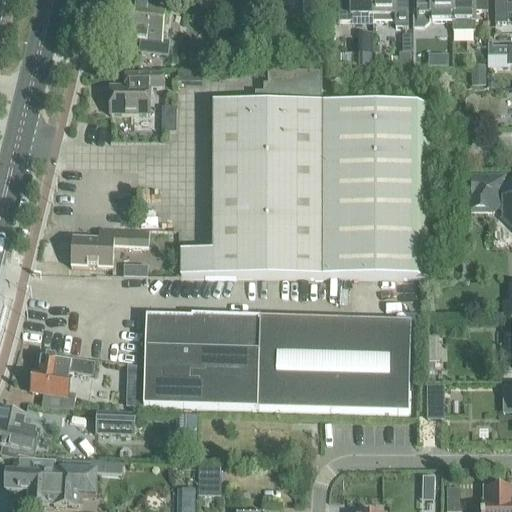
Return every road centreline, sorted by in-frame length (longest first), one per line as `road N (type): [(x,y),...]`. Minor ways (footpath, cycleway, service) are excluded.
road 1 (residential): [(317,511),(323,476),(345,463),(511,461)]
road 2 (primary): [(0,216),(51,0)]
